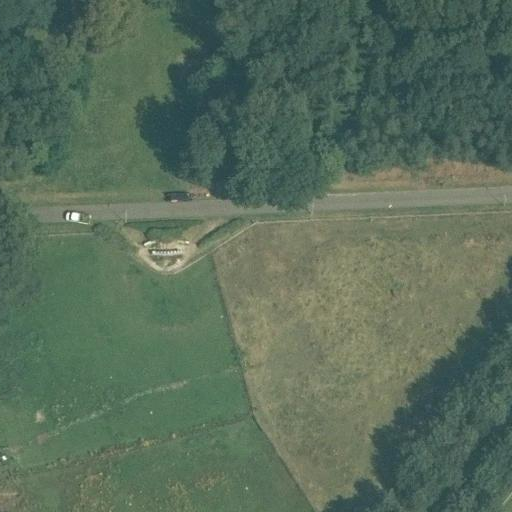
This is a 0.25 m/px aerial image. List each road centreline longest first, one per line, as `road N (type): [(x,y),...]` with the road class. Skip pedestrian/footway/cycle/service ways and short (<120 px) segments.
road 1 (residential): [(511,193),(0,218)]
road 2 (residential): [(0,128),(70,0)]
road 3 (track): [(434,511),(511,414)]
